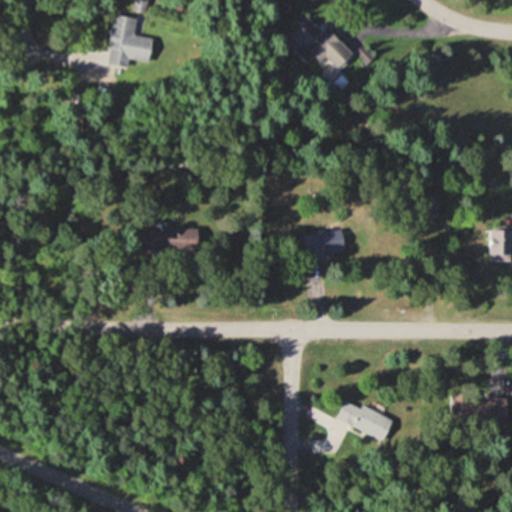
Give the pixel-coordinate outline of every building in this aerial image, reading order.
[(289,33),(300,44),(294,50),(305,61),(312,55),(319,62),(325,56),(337,68),(350,55),(310,13),(289,33)] [(148,62),(152,37),(133,35),(136,18),(111,14),(105,64),(127,67),(128,59),(148,62)] [(486,231),(492,259),(511,255),(511,215),(509,217),(510,226),(486,231)] [(346,254),(342,228),(300,235),(304,260),(346,254)] [(506,399),(461,399),(461,419),(506,420),(506,399)] [(375,417),(343,402),(334,421),(366,437),(375,417)]
